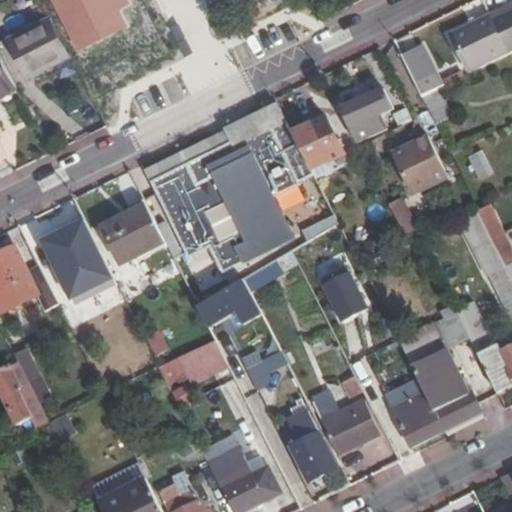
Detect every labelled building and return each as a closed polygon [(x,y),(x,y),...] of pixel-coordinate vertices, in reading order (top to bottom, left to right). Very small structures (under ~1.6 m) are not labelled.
[(511,53),(511,10),(509,13),(507,8),(470,27),(472,31),(456,39),(473,73),(511,53)] [(51,15),(7,38),(28,81),(73,58),(51,15)] [(1,51),(0,51),(0,96),(20,87),(1,51)] [(422,51),(404,60),(423,98),(441,89),(422,51)] [(455,118),(441,89),(423,98),(437,127),(455,118)] [(385,91),(342,111),(351,129),(380,115),(393,109),(385,91)] [(393,129),(412,121),(406,109),(388,116),(393,129)] [(327,118),(338,141),(354,134),(351,129),(342,111),(327,118)] [(380,115),(351,129),(354,134),(358,143),(387,129),(380,115)] [(293,134),(312,170),(345,155),(338,141),(327,118),(293,134)] [(211,247),(224,273),(295,238),(275,198),(301,185),(271,125),(254,134),(185,168),(155,184),(192,257),(211,247)] [(395,154),(415,196),(451,179),(430,137),(395,154)] [(483,151),(470,157),(480,180),(495,173),(483,151)] [(148,207),(145,201),(115,217),(117,222),(148,207)] [(400,203),(389,208),(409,243),(419,238),(421,237),(408,211),(405,212),(400,203)] [(506,267),(511,264),(511,246),(492,205),(479,211),(506,267)] [(148,207),(117,222),(104,229),(123,265),(166,242),(148,207)] [(85,219),(74,225),(90,256),(101,250),(85,219)] [(89,277),(109,267),(101,250),(90,256),(74,225),(41,242),(51,262),(62,256),(65,262),(78,256),(89,277)] [(419,238),(409,243),(388,253),(395,268),(426,252),(419,238)] [(47,313),(60,306),(60,305),(53,293),(52,291),(41,269),(30,274),(17,247),(0,255),(0,306),(5,316),(40,298),(47,313)] [(395,268),(388,253),(372,261),(380,275),(395,268)] [(279,261),(247,280),(255,296),(287,275),(279,261)] [(511,278),(507,268),(506,267),(491,274),(511,316),(511,278)] [(351,273),(324,286),(343,323),(369,310),(351,273)] [(200,308),(212,330),(258,302),(255,296),(247,280),(200,308)] [(53,293),(60,305),(69,300),(63,287),(53,293)] [(457,313),(454,306),(441,313),(445,320),(457,313)] [(457,313),(445,320),(442,321),(455,348),(471,340),(457,313)] [(421,329),(399,340),(425,393),(445,430),(482,411),(472,392),(468,394),(445,350),(435,355),(421,329)] [(217,341),(179,360),(188,377),(193,388),(232,369),(217,341)] [(479,356),(499,395),(511,388),(511,376),(501,354),(503,353),(499,346),(479,356)] [(501,354),(511,376),(511,348),(503,353),(501,354)] [(247,368),(255,384),(293,366),(284,350),(247,368)] [(179,360),(161,369),(170,386),(188,377),(179,360)] [(34,415),(40,428),(52,422),(21,363),(0,373),(0,381),(21,422),(34,415)] [(307,404),(291,376),(273,385),(289,414),(307,404)] [(364,393),(356,377),(343,384),(351,400),(364,393)] [(445,430),(425,393),(393,409),(413,447),(445,430)] [(324,422),(343,413),(333,394),(314,404),(324,422)] [(364,402),(343,413),(324,422),(341,455),(381,435),(364,402)] [(340,468),(311,410),(292,420),(303,442),(292,447),(310,483),(340,468)] [(253,470),(221,486),(234,511),(240,511),(281,491),(269,467),(255,474),(253,470)] [(166,511),(148,476),(103,499),(109,511),(166,511)] [(171,511),(210,511),(205,502),(212,499),(202,479),(181,490),(178,484),(162,493),(171,511)]
